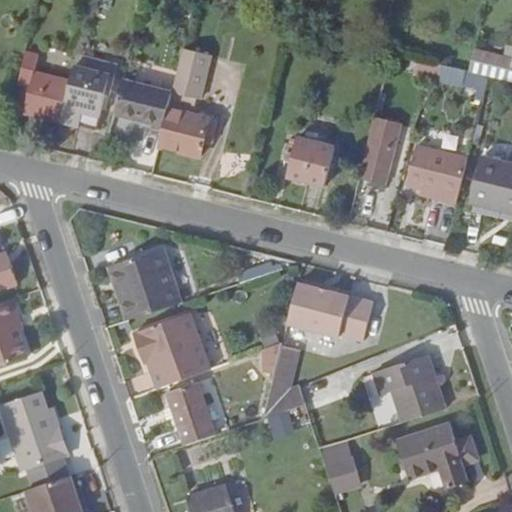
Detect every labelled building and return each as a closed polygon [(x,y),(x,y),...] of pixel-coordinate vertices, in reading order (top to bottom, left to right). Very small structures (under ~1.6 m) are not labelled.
[(46,106),(82,115),(93,75),(57,66),(61,49),(47,46),(40,78),(52,81),(46,106)] [(203,48),(201,56),(227,64),(229,55),(203,48)] [(486,69),(507,74),(511,53),(492,48),(486,69)] [(220,89),(227,64),(201,56),(194,81),(220,89)] [(462,63),(438,57),(434,71),(459,76),(462,63)] [(96,62),(93,75),(82,115),(98,120),(104,101),(121,105),(130,70),(96,62)] [(462,63),(459,76),(479,82),(480,80),(504,85),(507,74),(486,69),(462,63)] [(137,111),(184,124),(190,103),(193,88),(146,76),(137,111)] [(193,88),(219,94),(220,89),(194,81),(193,88)] [(220,153),(231,114),(190,103),(184,124),(180,142),(220,153)] [(403,174),(417,122),(393,114),(378,175),(389,178),(390,170),(403,174)] [(316,133),(306,172),(344,183),(354,143),(316,133)] [(475,200),(486,155),(435,143),(426,181),(458,190),(457,195),(475,200)] [(488,199),(511,205),(511,157),(499,154),(488,199)] [(18,249),(13,250),(1,213),(0,213),(0,292),(35,282),(27,259),(21,261),(18,249)] [(152,317),(198,300),(179,248),(129,266),(137,289),(141,287),(152,317)] [(389,298),(313,279),(303,320),(355,333),(355,331),(379,337),(389,298)] [(152,317),(141,287),(137,289),(148,319),(152,317)] [(30,320),(35,318),(29,300),(0,309),(0,365),(2,373),(43,358),(30,320)] [(175,351),(186,381),(243,360),(222,304),(162,326),(169,345),(173,344),(175,351)] [(281,346),(282,345),(296,340),(290,321),(274,327),(281,346)] [(296,340),(282,345),(281,346),(277,366),(290,370),(298,344),(298,339),(296,340)] [(290,370),(284,394),(304,389),(314,348),(298,344),(290,370)] [(406,392),(415,420),(458,406),(442,355),(389,372),(396,395),(406,392)] [(186,390),(204,439),(234,430),(216,380),(186,390)] [(280,414),(322,402),(317,385),(304,389),(284,394),(280,414)] [(18,400),(31,437),(70,423),(59,388),(18,400)] [(481,436),(470,439),(463,420),(411,437),(424,477),(454,467),(461,487),(481,481),(475,459),(487,455),(481,436)] [(70,423),(31,437),(43,471),(86,456),(75,423),(70,423)] [(338,446),(340,452),(352,490),(376,482),(362,437),(338,446)] [(263,507),(283,501),(275,473),(255,479),(263,507)] [(52,511),(100,511),(106,510),(101,496),(97,497),(89,475),(45,489),(52,511)] [(209,511),(250,511),(242,483),(205,495),(209,511)]
